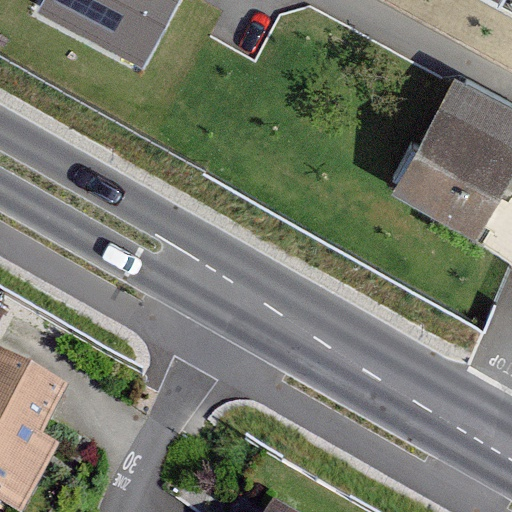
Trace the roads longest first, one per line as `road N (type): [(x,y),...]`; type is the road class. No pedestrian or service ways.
road 1 (secondary): [(491,440),(240,297)]
road 2 (secondary): [(240,297),(0,162)]
road 3 (residential): [(240,297),(123,511)]
